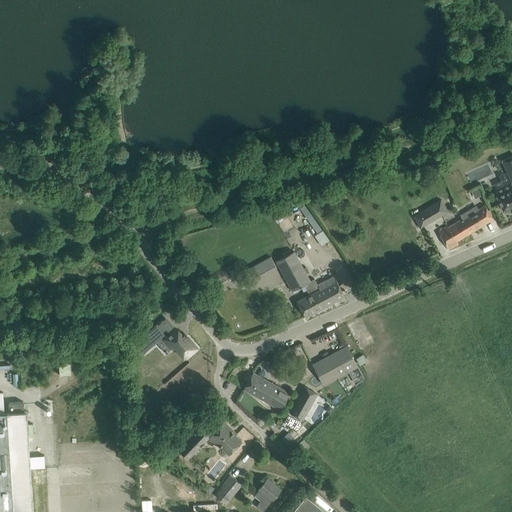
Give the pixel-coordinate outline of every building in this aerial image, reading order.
[(502,209),(503,210),(504,210),(511,206),(511,156),(503,160),(502,160),(502,161),(511,182),(511,183),(511,184),(495,192),(497,196),(497,197),(503,209),(502,209)] [(434,203),(413,216),(418,223),(421,228),(442,215),(434,203)] [(447,225),(437,231),(443,241),(448,250),(458,244),(457,241),(493,219),(488,211),(485,206),(484,204),(478,208),(462,218),(448,226),(447,225)] [(320,224),(303,233),(306,238),(314,234),(320,245),(328,241),(320,224)] [(300,287),(304,285),(310,282),(310,281),(294,251),(276,261),(287,282),(292,291),(293,291),(294,293),(301,289),(300,287)] [(276,266),(271,257),(260,263),(265,272),(276,266)] [(310,282),(304,285),(307,290),(309,295),(297,301),(304,316),(305,317),(344,296),(340,287),(334,276),(328,279),(317,285),(314,278),(310,281),(310,282)] [(157,323),(135,342),(144,353),(161,339),(170,349),(175,345),(185,357),(196,348),(184,334),(182,336),(176,329),(174,331),(174,330),(168,335),(157,323)] [(347,347),(313,365),(318,374),(324,384),(350,370),(357,366),(352,356),(347,347)] [(71,360),(59,361),(60,373),(72,372),(71,360)] [(280,409),(289,392),(280,387),(266,379),(258,375),(252,371),(243,388),(271,404),(280,409)] [(316,393),(303,386),(289,412),(302,419),(316,393)] [(0,511),(33,511),(27,411),(24,411),(24,415),(9,416),(9,412),(4,412),(3,392),(0,392),(0,511)] [(23,402),(8,402),(9,412),(9,416),(24,415),(24,411),(23,402)] [(231,428),(224,421),(208,438),(215,445),(217,444),(228,454),(241,441),(234,434),(233,435),(229,431),(231,428)] [(291,447),(297,442),(288,433),(282,439),(291,447)] [(185,445),(179,451),(188,459),(202,445),(193,436),(185,445)] [(228,504),(226,502),(240,484),(230,476),(215,494),(219,497),(216,501),(225,507),(228,504)] [(268,479),(265,483),(260,489),(260,490),(255,496),(261,501),(257,507),(263,511),(272,500),(275,502),(284,491),(268,479)] [(209,494),(214,488),(205,481),(201,488),(209,494)] [(327,511),(306,495),(291,511),(327,511)]
